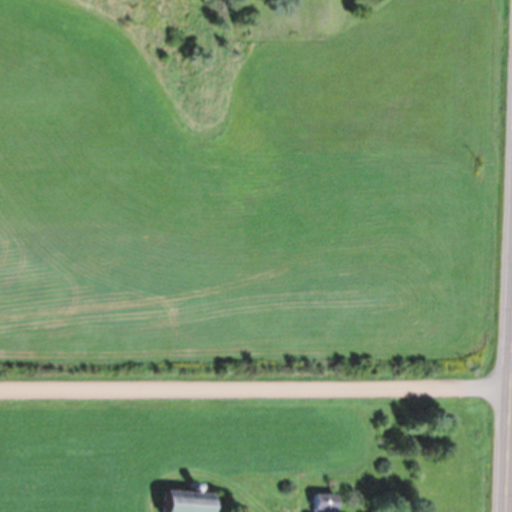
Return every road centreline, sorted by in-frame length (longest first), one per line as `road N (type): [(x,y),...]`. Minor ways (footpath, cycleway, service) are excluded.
road 1 (residential): [(511,385),(0,382)]
road 2 (primary): [(506,511),(511,385)]
